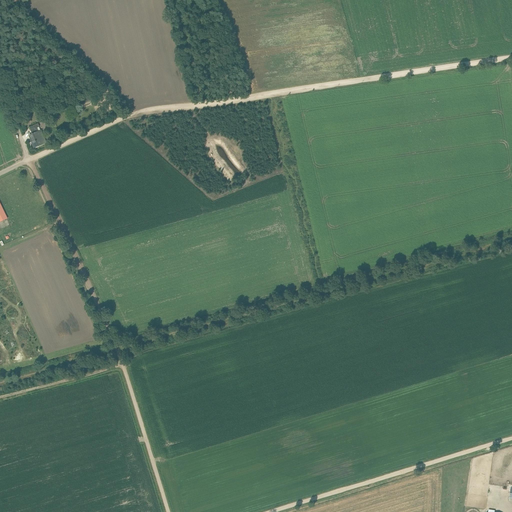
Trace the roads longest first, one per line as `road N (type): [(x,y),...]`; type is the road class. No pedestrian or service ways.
road 1 (track): [(28,159),(124,115),(511,58)]
road 2 (track): [(271,511),(511,438)]
road 3 (track): [(28,159),(123,365)]
road 4 (track): [(123,365),(168,511)]
road 5 (track): [(0,396),(123,365)]
